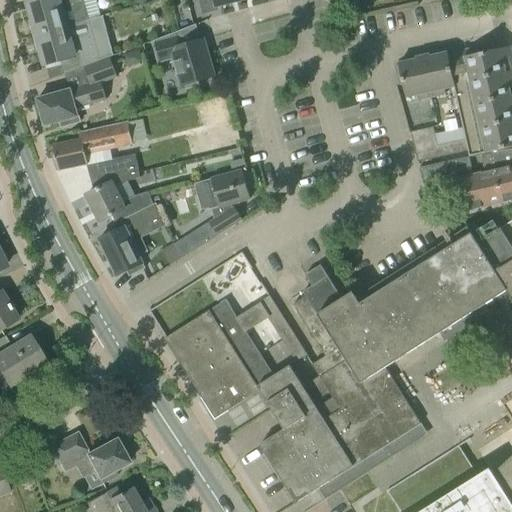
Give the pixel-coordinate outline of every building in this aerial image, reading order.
[(42,0),(27,4),(36,35),(88,21),(101,17),(96,0),(42,0)] [(64,77),(84,69),(100,63),(100,62),(88,21),(36,35),(44,66),(60,62),(64,77)] [(185,86),(186,89),(198,86),(197,82),(214,77),(204,40),(180,47),(176,33),(153,42),(157,56),(171,52),(181,87),(185,86)] [(511,104),(511,99),(507,84),(511,82),(511,56),(510,47),(498,50),(488,52),(487,46),(452,54),(457,76),(452,77),(454,87),(459,109),(465,134),(466,140),(437,146),(440,158),(468,151),(469,157),(481,155),(489,153),(511,149),(511,104)] [(444,90),(454,87),(452,77),(457,76),(452,54),(448,55),(447,54),(424,59),(424,57),(422,58),(431,98),(445,94),(444,90)] [(100,63),(84,69),(90,87),(71,93),(70,91),(37,100),(44,127),(61,122),(63,128),(79,123),(75,109),(106,101),(100,84),(117,78),(109,58),(100,62),(100,63)] [(417,101),(431,98),(422,58),(421,58),(422,59),(398,64),(399,66),(395,67),(399,86),(403,85),(406,98),(416,96),(417,101)] [(58,171),(86,165),(87,165),(85,156),(132,145),(127,122),(78,133),(80,140),(53,146),(58,171)] [(458,126),(450,133),(455,139),(463,132),(458,126)] [(193,157),(225,148),(219,127),(187,137),(193,157)] [(411,133),(414,147),(436,142),(433,128),(411,133)] [(417,163),(440,158),(437,146),(436,142),(414,147),(417,163)] [(511,149),(489,153),(500,204),(511,201),(511,149)] [(500,204),(489,153),(481,155),(485,172),(473,174),(469,157),(439,164),(420,168),(424,188),(461,179),(468,211),(500,204)] [(115,175),(115,176),(137,170),(134,155),(87,165),(86,165),(90,180),(114,172),(115,175)] [(137,170),(115,176),(118,184),(140,178),(137,170)] [(211,180),(219,208),(220,208),(222,216),(209,224),(216,236),(242,220),(234,208),(233,209),(231,205),(250,200),(242,171),(211,180)] [(86,196),(100,223),(112,217),(116,224),(153,205),(148,192),(135,197),(121,203),(111,183),(86,196)] [(120,222),(124,228),(98,241),(116,277),(127,271),(129,276),(145,268),(139,257),(148,253),(140,236),(166,224),(155,203),(153,205),(120,222)] [(292,371),(260,392),(271,409),(272,411),(277,419),(284,430),(260,445),(296,503),(353,467),(421,424),(385,368),(508,291),(496,275),(487,260),(478,244),(466,226),(455,233),(448,222),(322,250),(289,271),(338,349),(312,366),(340,410),(324,420),(292,371)] [(511,222),(479,244),(508,291),(511,297),(511,222)] [(196,250),(187,236),(173,245),(182,259),(196,250)] [(0,329),(17,319),(0,292),(0,291),(0,329)] [(259,304),(282,341),(293,334),(269,297),(259,304)] [(183,369),(190,379),(250,340),(225,301),(166,339),(184,367),(183,369)] [(293,334),(282,341),(296,362),(307,356),(293,334)] [(8,386),(44,365),(28,337),(7,350),(0,339),(0,393),(3,398),(12,392),(8,386)] [(190,379),(201,398),(245,370),(243,367),(260,355),(250,340),(190,379)] [(215,420),(260,392),(257,387),(274,377),(260,355),(243,367),(245,370),(201,398),(215,420)] [(42,435),(49,447),(61,470),(73,464),(81,479),(94,472),(101,485),(117,476),(114,471),(128,463),(115,439),(89,454),(77,432),(58,442),(51,430),(42,435)] [(511,511),(511,456),(493,475),(490,469),(478,477),(458,446),(386,492),(398,511),(511,511)] [(30,473),(25,458),(6,463),(11,478),(30,473)] [(0,496),(9,493),(0,469),(0,496)] [(100,511),(154,511),(152,507),(144,511),(131,488),(119,495),(115,488),(94,500),(100,511)]
